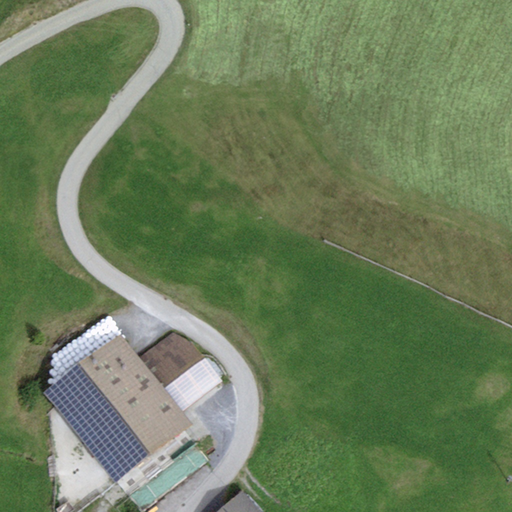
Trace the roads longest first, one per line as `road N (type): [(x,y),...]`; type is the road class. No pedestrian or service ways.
road 1 (unclassified): [(151,0),(168,13),(165,50),(77,165),(67,217),(92,263),(222,349),(243,378),(249,408),(242,442),(189,511)]
road 2 (unclassified): [(0,54),(116,0)]
